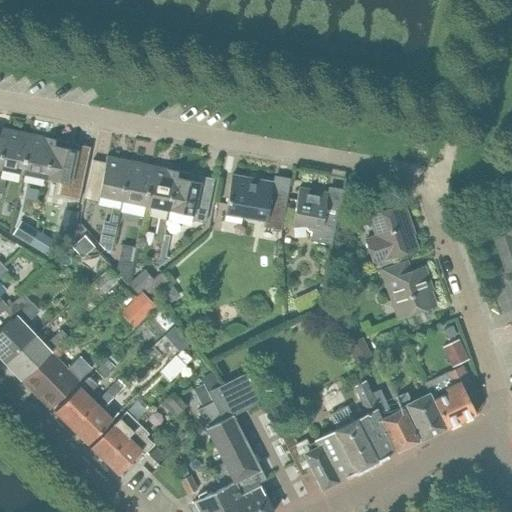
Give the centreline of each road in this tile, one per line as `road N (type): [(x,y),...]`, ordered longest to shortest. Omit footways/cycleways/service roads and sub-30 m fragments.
road 1 (residential): [(493,428),(501,404),(424,181),(0,98)]
road 2 (residential): [(142,511),(80,462),(0,376)]
road 3 (unclassified): [(324,511),(493,428)]
